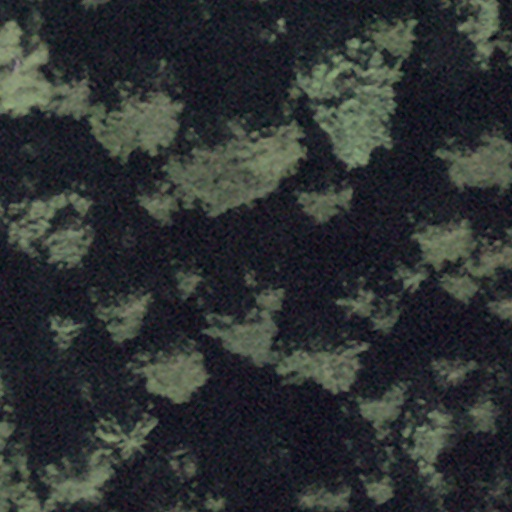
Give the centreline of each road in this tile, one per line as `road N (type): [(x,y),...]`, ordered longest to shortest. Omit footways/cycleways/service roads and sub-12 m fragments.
road 1 (track): [(246,0),(0,50)]
road 2 (track): [(511,4),(449,21),(349,0)]
